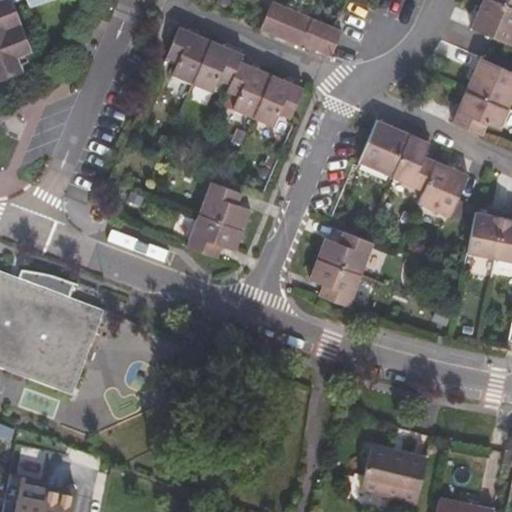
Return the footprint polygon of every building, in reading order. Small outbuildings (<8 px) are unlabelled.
[(0,0),(0,80),(25,72),(19,56),(37,50),(19,0),(7,0),(1,2),(0,0)] [(275,0),(264,0),(254,24),(269,30),(279,2),(275,0)] [(509,39),(511,31),(511,2),(505,0),(476,0),(468,22),(492,32),(509,39)] [(283,35),(293,7),(279,2),(269,30),(283,35)] [(307,12),(299,10),(293,7),(283,35),(295,41),(297,36),(307,12)] [(337,26),(325,20),(307,12),(297,36),(327,49),(337,26)] [(186,77),(205,35),(175,21),(161,50),(171,53),(166,69),(186,77)] [(224,78),(234,57),(238,48),(205,35),(186,77),(206,86),(212,73),(224,78)] [(462,85),(505,103),(511,84),(511,67),(483,55),(477,53),(462,85)] [(248,111),(264,68),(234,57),(224,78),(222,84),(232,89),(228,102),(248,111)] [(275,108),(286,112),(299,83),(264,68),(248,111),(270,120),(275,108)] [(449,117),(479,129),(484,119),(497,122),(505,103),(462,85),(449,117)] [(386,169),(402,131),(378,121),(361,159),(386,169)] [(132,149),(143,153),(151,134),(140,130),(132,149)] [(419,184),(429,158),(418,151),(422,141),(402,131),(386,169),(419,184)] [(453,216),(461,200),(469,177),(429,158),(419,184),(416,198),(453,216)] [(231,196),(235,186),(219,179),(202,173),(190,207),(235,224),(243,201),(231,196)] [(149,194),(137,189),(131,201),(144,208),(149,194)] [(464,246),(491,251),(499,206),(487,203),(487,207),(472,205),(464,246)] [(491,251),(511,255),(511,207),(499,206),(491,251)] [(228,243),(235,224),(190,207),(179,239),(210,250),(216,239),(228,243)] [(311,251),(355,267),(367,235),(360,231),(336,223),(333,234),(318,230),(311,251)] [(314,288),(343,300),(355,267),(311,251),(304,271),(315,275),(314,288)] [(0,271),(0,365),(68,389),(98,307),(66,296),(70,280),(14,266),(11,275),(0,271)] [(453,298),(456,283),(447,281),(444,297),(453,298)] [(432,321),(448,324),(451,308),(434,305),(432,321)] [(414,502),(425,458),(371,447),(360,490),(414,502)] [(504,451),(493,451),(491,462),(502,463),(504,451)] [(491,511),(492,508),(438,497),(434,511),(491,511)] [(13,511),(15,503),(3,500),(0,511),(13,511)]
